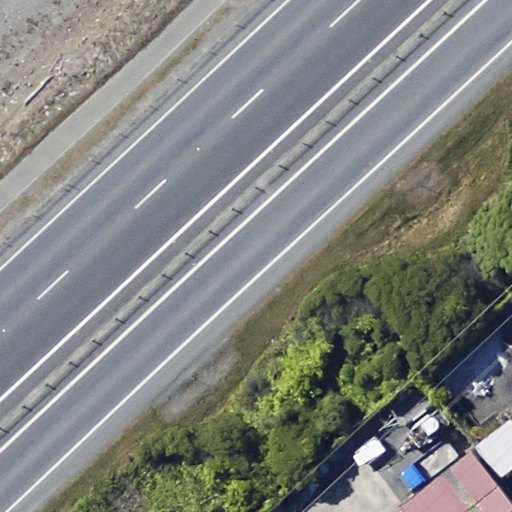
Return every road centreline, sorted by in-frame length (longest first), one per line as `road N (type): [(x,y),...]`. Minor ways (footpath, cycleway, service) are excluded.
road 1 (trunk): [(511,2),(0,485)]
road 2 (trunk): [(0,338),(361,0)]
